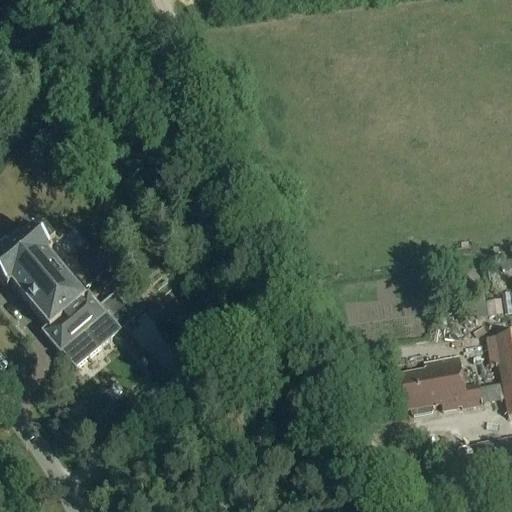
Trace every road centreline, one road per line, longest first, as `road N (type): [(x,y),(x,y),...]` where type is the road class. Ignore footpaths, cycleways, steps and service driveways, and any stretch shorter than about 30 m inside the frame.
road 1 (track): [(308,320),(160,0)]
road 2 (track): [(402,511),(308,320)]
road 3 (residential): [(75,511),(0,401)]
